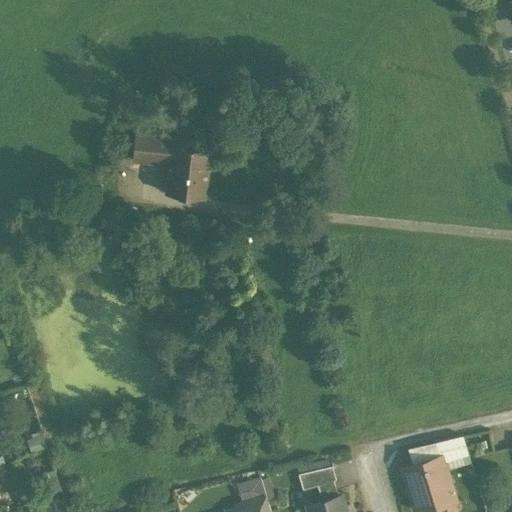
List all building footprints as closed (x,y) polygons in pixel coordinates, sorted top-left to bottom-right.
[(174,135),(135,131),(132,161),(168,164),(170,142),(173,143),(174,135)] [(173,143),(170,142),(168,164),(165,191),(204,196),(210,146),(173,143)] [(463,434),(435,440),(439,454),(440,454),(442,454),(443,459),(468,451),(463,434)] [(439,454),(404,465),(417,509),(438,503),(436,499),(453,494),(443,459),(442,454),(440,454),(439,454)] [(332,464),(299,472),(303,488),(336,478),(332,464)] [(271,511),(266,493),(237,502),(239,511),(271,511)] [(346,511),(341,494),(310,503),(312,511),(346,511)]
